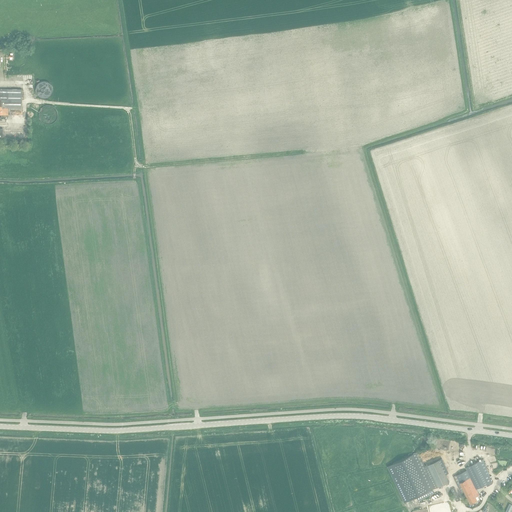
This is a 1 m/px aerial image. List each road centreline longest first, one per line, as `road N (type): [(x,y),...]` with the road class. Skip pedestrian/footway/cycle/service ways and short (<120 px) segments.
road 1 (tertiary): [(511,435),(347,415),(127,430),(0,426)]
road 2 (track): [(127,107),(140,166),(300,152)]
